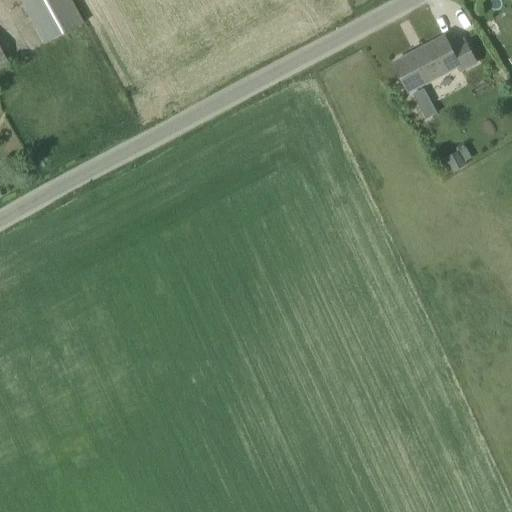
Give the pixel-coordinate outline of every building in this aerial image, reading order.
[(20,0),(45,44),(84,22),(71,0),(20,0)] [(449,47),(444,35),(393,62),(408,91),(458,65),(460,70),(476,62),(464,39),(449,47)] [(0,68),(10,63),(0,45),(0,68)] [(422,87),(411,94),(417,104),(428,98),(422,87)] [(32,353),(53,341),(43,323),(22,335),(32,353)]
